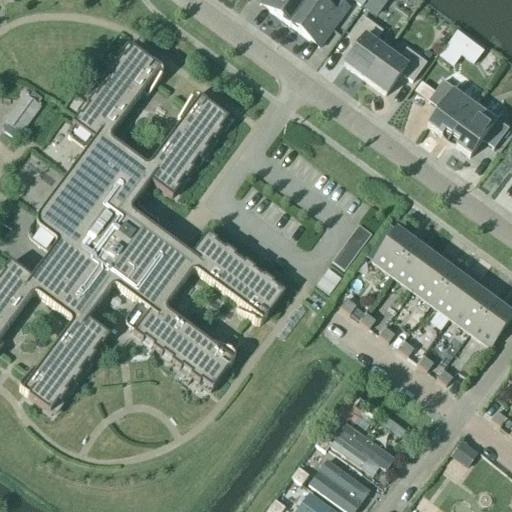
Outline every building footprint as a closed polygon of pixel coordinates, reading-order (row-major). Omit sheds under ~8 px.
[(289,29),(309,0),(264,0),(259,7),(289,29)] [(312,0),(309,0),(289,29),(318,51),(348,11),(336,2),(329,12),(312,0)] [(361,12),(369,0),(368,0),(357,0),(353,6),(361,12)] [(364,84),(385,55),(373,46),(382,35),(361,20),(347,39),(358,47),(343,69),(364,84)] [(460,36),(457,34),(452,42),(460,48),(466,40),(460,36)] [(3,274),(0,277),(0,350),(3,347),(0,344),(0,341),(30,301),(31,300),(32,300),(32,299),(33,299),(35,299),(36,300),(68,323),(69,324),(69,325),(70,326),(70,327),(70,328),(70,329),(69,329),(69,330),(37,372),(33,369),(19,387),(19,388),(18,389),(18,390),(18,391),(18,392),(18,393),(19,394),(19,395),(20,396),(27,401),(51,418),(103,348),(102,347),(107,340),(87,324),(110,293),(111,292),(112,292),(113,292),(114,292),(115,292),(116,292),(148,316),(133,337),(140,343),(139,344),(210,396),(233,365),(233,364),(233,363),(233,362),(233,361),(233,360),(232,359),(232,358),(231,357),(213,344),(209,348),(166,316),(165,315),(165,314),(165,313),(165,312),(165,311),(190,278),(191,277),(192,277),(193,277),(194,277),(195,277),(238,309),(235,314),(253,328),(254,328),(255,328),(256,329),(257,329),(258,328),(259,328),(260,328),(261,327),(284,296),(214,244),(213,245),(205,239),(190,260),(131,216),(130,215),(130,214),(130,213),(130,212),(131,212),(131,211),(149,186),(170,202),(176,194),(177,195),(229,124),(198,101),(197,101),(196,101),(195,101),(194,101),(193,101),(192,101),(192,102),(191,102),(177,122),(181,125),(149,168),(148,169),(147,169),(146,170),(145,170),(144,170),(144,169),(111,145),(110,144),(110,143),(110,142),(110,141),(110,140),(110,139),(111,138),(142,96),(147,100),(161,80),(162,79),(162,78),(162,77),(162,76),(161,75),(161,74),(160,74),(129,50),(78,121),(72,129),(93,145),(37,220),(36,220),(36,222),(35,223),(35,224),(35,225),(35,227),(35,228),(35,229),(36,230),(36,231),(37,232),(38,233),(38,234),(53,245),(54,246),(54,247),(54,248),(54,249),(54,250),(30,282),(9,267),(4,275),(3,274)] [(385,55),(364,84),(385,99),(400,78),(411,86),(425,67),(405,52),(397,64),(385,55)] [(448,145),(479,102),(458,86),(453,93),(442,85),(427,105),(438,113),(426,130),(448,145)] [(21,132),(42,106),(26,93),(5,120),(21,132)] [(479,102),(448,145),(469,161),(481,144),(492,152),(507,132),(496,124),(500,117),(479,102)] [(415,249),(395,234),(371,267),(391,281),(415,249)] [(410,296),(434,263),(415,249),(391,281),(410,296)] [(430,310),(454,278),(434,263),(410,296),(430,310)] [(449,324),(473,292),(454,278),(430,310),(449,324)] [(311,296),(323,306),(335,290),(323,280),(311,296)] [(468,339),(492,306),(473,292),(449,324),(468,339)] [(349,320),(355,311),(339,299),(333,308),(349,320)] [(511,320),(492,306),(468,339),(488,353),(511,321),(511,320)] [(367,334),(374,325),(364,318),(358,326),(367,334)] [(387,348),(393,339),(383,332),(377,341),(387,348)] [(406,362),(412,353),(403,346),(396,355),(406,362)] [(425,376),(432,368),(422,360),(416,369),(425,376)] [(445,390),(451,382),(441,375),(435,383),(445,390)] [(356,412),(344,405),(337,416),(353,427),(360,416),(360,415),(356,412)] [(499,432),(505,424),(496,416),(489,425),(499,432)] [(314,449),(305,463),(297,473),(307,480),(331,448),(337,439),(333,436),(344,421),(337,417),(321,440),(314,449)] [(396,465),(347,429),(329,454),(360,477),(369,465),(386,478),(396,465)] [(466,474),(478,458),(460,445),(448,461),(466,474)] [(343,482),(322,466),(305,488),(336,511),(363,511),(336,491),(343,482)] [(282,493),(292,501),(300,489),(307,480),(297,473),(290,481),(282,493)] [(283,511),(292,501),(282,493),(268,511),(283,511)] [(308,497),(296,511),(327,511),(311,500),(308,497)]
